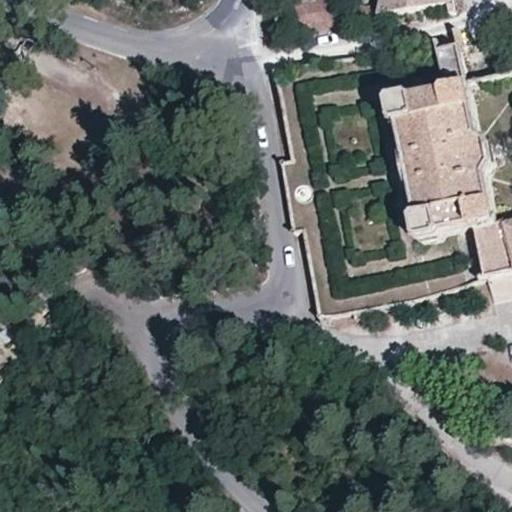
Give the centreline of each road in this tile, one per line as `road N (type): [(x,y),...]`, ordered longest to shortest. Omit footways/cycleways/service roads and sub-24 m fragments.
road 1 (residential): [(261,511),(161,383),(152,344),(176,322),(282,306)]
road 2 (residential): [(282,306),(279,243),(248,70),(229,26)]
road 3 (track): [(248,70),(468,18),(475,0)]
road 4 (tertiary): [(229,26),(182,48),(146,51),(0,0)]
road 5 (residential): [(511,482),(476,462),(357,353)]
road 6 (residential): [(511,315),(357,353)]
